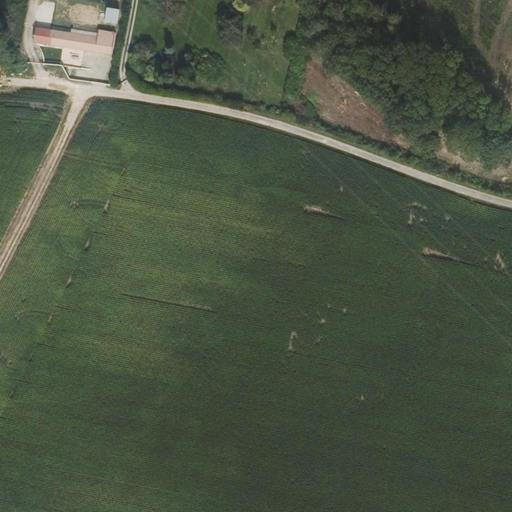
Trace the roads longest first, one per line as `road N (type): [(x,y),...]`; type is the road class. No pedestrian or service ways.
road 1 (unclassified): [(84,89),(224,108),(511,198)]
road 2 (track): [(0,259),(84,89),(0,84)]
